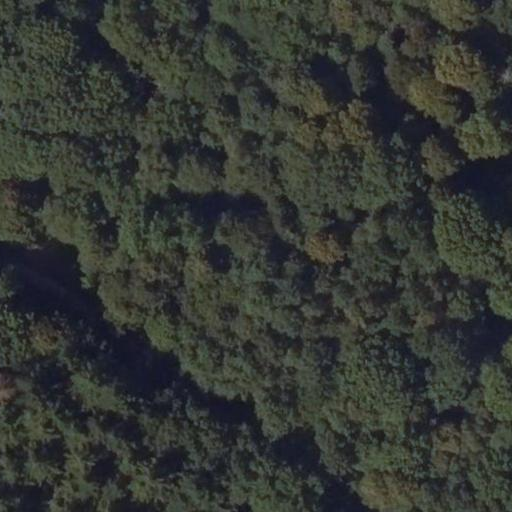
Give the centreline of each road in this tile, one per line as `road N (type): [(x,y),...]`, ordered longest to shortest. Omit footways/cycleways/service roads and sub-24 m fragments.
road 1 (track): [(511,153),(0,268)]
road 2 (track): [(0,268),(237,419),(357,511)]
road 3 (track): [(253,511),(161,445),(66,392),(21,378),(0,384)]
